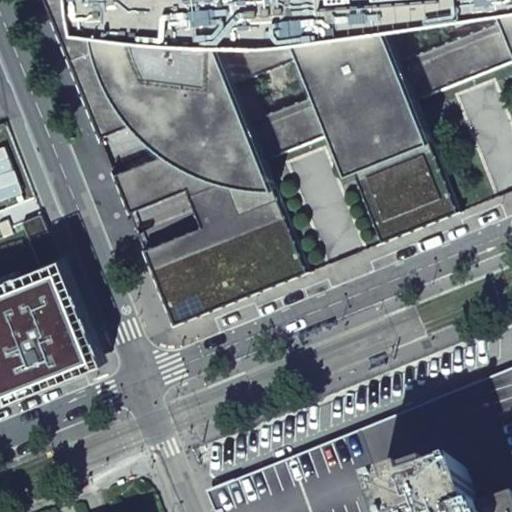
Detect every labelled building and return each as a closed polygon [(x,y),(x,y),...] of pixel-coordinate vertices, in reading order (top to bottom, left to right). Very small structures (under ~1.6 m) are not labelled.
[(511,0),(108,0),(55,21),(101,137),(158,115),(173,151),(115,174),(131,213),(189,190),(203,226),(145,249),(176,327),(311,272),(266,159),(339,130),(384,243),(461,213),(416,100),(511,61),(511,0)] [(32,242),(50,235),(42,214),(24,221),(32,242)] [(64,268),(0,293),(0,364),(11,392),(99,357),(64,268)] [(338,328),(336,323),(332,324),(299,337),(301,340),(302,343),(338,328)] [(380,364),(384,363),(381,356),(364,362),(367,370),(380,364)] [(511,370),(209,493),(216,511),(388,511),(380,489),(415,476),(420,486),(467,468),(482,511),(497,511),(511,506),(511,370)] [(415,476),(380,489),(388,511),(482,511),(467,468),(420,486),(415,476)]
